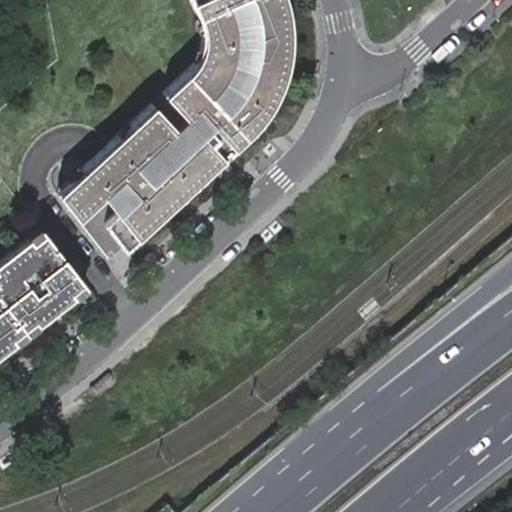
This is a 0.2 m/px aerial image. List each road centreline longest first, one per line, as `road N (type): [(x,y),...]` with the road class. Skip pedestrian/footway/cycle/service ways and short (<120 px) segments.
road 1 (residential): [(0,431),(175,285),(290,173),(351,76)]
road 2 (motorway): [(511,270),(457,314),(385,419)]
road 3 (motorway): [(511,322),(385,419)]
road 4 (motorway): [(392,511),(511,412)]
road 5 (residential): [(351,76),(410,61),(475,0)]
road 6 (motorway): [(385,419),(276,511)]
